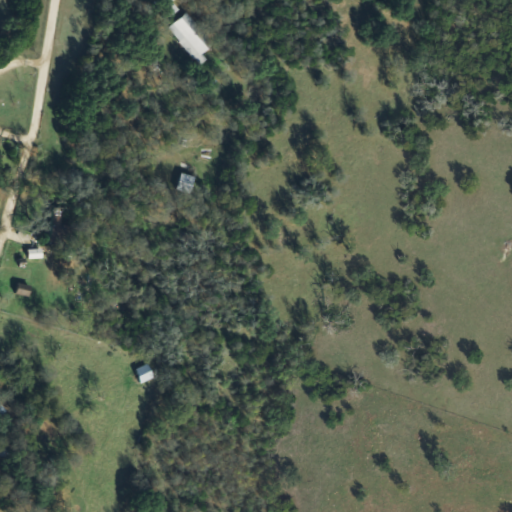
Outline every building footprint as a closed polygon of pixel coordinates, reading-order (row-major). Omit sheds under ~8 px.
[(217,47),(189,12),(170,28),(198,63),(217,47)] [(197,177),(181,172),(176,191),(191,196),(197,177)] [(51,244),(64,244),(64,217),(51,217),(51,244)] [(155,377),(148,364),(135,371),(142,384),(155,377)] [(0,418),(8,411),(0,403),(0,418)]
